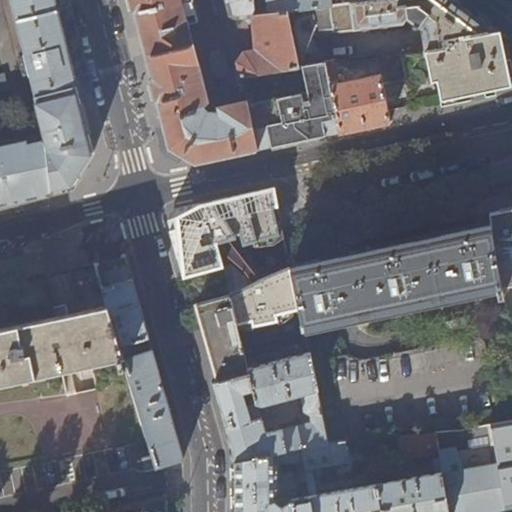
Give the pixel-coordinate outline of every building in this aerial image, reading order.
[(76,85),(54,0),(11,0),(26,53),(20,56),(22,61),(21,61),(23,71),(27,70),(29,73),(31,73),(37,95),(76,85)] [(131,0),(141,36),(169,148),(195,163),(257,150),(247,105),(247,103),(218,109),(219,115),(217,115),(210,114),(207,113),(204,111),(203,109),(201,107),(200,102),(200,100),(202,96),(195,66),(196,66),(185,22),(184,22),(178,0),(131,0)] [(253,15),(251,0),(225,0),(228,13),(236,18),(244,17),(245,20),(250,25),(253,25),(255,49),(244,50),(237,60),(239,74),(236,75),(235,78),(238,95),(241,96),(245,95),(241,76),(296,66),(285,10),(267,13),(253,15)] [(285,10),(329,4),(328,0),(265,0),(267,13),(285,10)] [(326,34),(402,23),(405,19),(413,23),(411,27),(416,29),(418,27),(423,30),(426,50),(447,47),(446,40),(498,29),(479,15),(459,0),(359,0),(342,2),(329,4),(285,10),(296,66),(300,65),(322,61),(322,62),(330,61),(326,34)] [(511,85),(511,81),(511,40),(498,29),(446,40),(447,47),(426,50),(403,53),(406,79),(405,79),(410,106),(423,104),(440,100),(465,95),(511,85)] [(406,79),(403,53),(376,60),(379,75),(381,84),(405,79),(406,79)] [(330,97),(322,62),(322,61),(300,65),(305,92),(247,105),(257,150),(303,140),(339,133),(332,105),(318,109),(316,100),(330,97)] [(387,110),(381,84),(379,75),(336,85),(337,80),(332,61),(330,61),(322,62),(330,97),(332,105),(339,133),(364,127),(390,122),(387,110)] [(81,105),(76,85),(37,95),(34,95),(46,142),(45,143),(51,191),(72,187),(93,153),(81,105)] [(332,105),(330,97),(316,100),(318,109),(332,105)] [(51,191),(45,143),(26,147),(25,143),(0,148),(0,204),(24,200),(51,194),(51,191)] [(301,325),(290,270),(273,187),(227,197),(234,256),(222,259),(224,267),(229,295),(241,341),(301,325)] [(224,267),(222,259),(220,248),(209,250),(201,202),(175,208),(168,221),(184,278),(224,267)] [(502,289),(511,345),(511,207),(489,212),(492,227),(502,289)] [(303,331),(502,289),(492,227),(343,259),(290,270),(301,325),(302,325),(303,331)] [(123,355),(119,343),(103,286),(97,264),(70,269),(79,310),(54,316),(52,307),(46,308),(40,309),(41,318),(0,327),(0,383),(115,359),(118,369),(126,368),(123,355)] [(149,337),(129,267),(108,272),(111,284),(103,286),(119,343),(149,337)] [(241,341),(229,295),(196,304),(201,321),(218,382),(249,374),(247,368),(241,341)] [(183,457),(152,349),(123,355),(126,368),(151,453),(154,463),(183,459),(183,457)] [(247,368),(249,374),(218,382),(213,383),(224,420),(232,450),(232,461),(300,448),(328,443),(308,353),(247,368)] [(511,421),(490,425),(504,509),(511,507),(511,421)] [(487,511),(504,509),(490,425),(490,423),(434,431),(438,452),(439,460),(448,511),(487,511)] [(438,452),(434,431),(399,435),(404,458),(438,452)] [(349,463),(345,441),(328,443),(300,448),(305,471),(349,463)] [(312,511),(309,496),(289,500),(289,503),(282,508),(275,501),(279,497),(278,468),(292,465),(298,489),(308,488),(305,474),(305,471),(300,448),(232,461),(233,503),(233,511),(312,511)] [(154,463),(151,453),(142,456),(145,467),(154,464),(154,463)] [(448,511),(439,460),(433,461),(436,474),(376,484),(380,511),(448,511)] [(380,511),(376,484),(316,495),(311,473),(305,474),(308,488),(309,496),(312,511),(380,511)] [(168,511),(168,497),(110,511),(168,511)]
